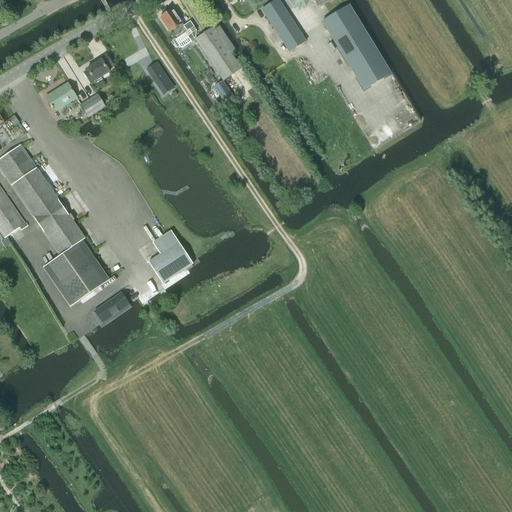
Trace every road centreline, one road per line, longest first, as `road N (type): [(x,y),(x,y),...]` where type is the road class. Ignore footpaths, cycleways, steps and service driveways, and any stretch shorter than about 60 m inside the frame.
road 1 (track): [(159,511),(95,416),(101,367),(78,327)]
road 2 (tertiary): [(0,82),(145,0)]
road 3 (unknown): [(286,0),(341,80),(382,110)]
road 4 (track): [(102,377),(0,442)]
